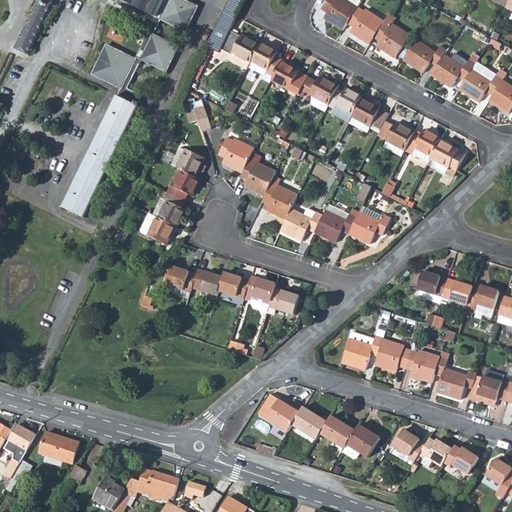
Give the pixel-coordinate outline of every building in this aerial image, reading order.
[(36,0),(15,47),(28,54),(53,0),(36,0)] [(92,75),(116,87),(118,84),(122,87),(121,89),(64,208),(85,218),(139,107),(149,112),(156,97),(145,92),(143,96),(128,89),(142,60),(166,72),(178,47),(153,35),(161,20),(186,32),(198,7),(183,0),(108,0),(154,22),(135,60),(106,46),(92,75)] [(229,0),(206,48),(219,54),(246,0),(229,0)] [(358,9),(345,0),(328,0),(322,9),(328,14),(325,19),(343,31),(349,23),(358,9)] [(357,0),(345,0),(358,9),(362,3),(357,0)] [(358,9),(349,23),(355,28),(352,32),(370,45),(375,37),(384,23),(366,11),(365,13),(358,9)] [(384,23),(375,37),(381,42),(378,47),(396,59),(410,37),(393,25),(396,20),(389,15),(384,23)] [(232,32),(223,51),(222,54),(230,59),(249,67),(251,63),(261,44),(252,40),(251,41),(242,36),(241,37),(232,32)] [(493,39),(489,43),(498,49),(501,44),(493,39)] [(417,40),(404,60),(424,73),(431,62),(438,66),(448,51),(441,47),(436,53),(417,40)] [(249,67),(248,68),(260,75),(272,81),(282,61),(276,58),(278,53),(261,44),(251,63),(249,67)] [(438,66),(432,75),(452,88),(459,77),(465,81),(477,63),(478,60),(472,57),(468,62),(449,50),(448,51),(438,66)] [(248,68),(249,67),(230,59),(222,54),(219,58),(215,57),(213,61),(224,66),(227,64),(245,74),(248,68)] [(282,61),(272,81),(290,90),(299,95),(308,78),(299,73),(300,72),(290,67),(291,66),(282,61)] [(465,81),(459,90),(479,102),(487,91),(493,96),(502,81),(506,75),(500,71),(497,77),(477,63),(465,81)] [(311,95),(314,97),(330,105),(337,90),(339,86),(331,81),(330,83),(320,78),(311,95)] [(493,96),(489,101),(509,114),(511,109),(511,87),(502,81),(493,96)] [(330,105),(329,106),(336,110),(333,115),(349,124),(350,123),(363,98),(346,90),(344,94),(337,90),(330,105)] [(314,97),(313,105),(326,112),(329,106),(330,105),(314,97)] [(371,103),(363,98),(350,123),(368,133),(372,126),(381,130),(386,122),(390,114),(371,104),(371,103)] [(194,99),(192,100),(196,110),(204,107),(202,101),(196,103),(194,99)] [(185,107),(187,113),(196,110),(192,100),(189,101),(190,105),(185,107)] [(231,102),(226,111),(234,115),(238,106),(231,102)] [(204,107),(196,110),(200,120),(208,118),(204,107)] [(196,110),(187,113),(191,124),(200,120),(196,110)] [(200,120),(204,133),(212,130),(208,118),(200,120)] [(388,124),(386,122),(381,130),(378,136),(381,138),(388,124)] [(395,127),(388,124),(381,138),(406,151),(416,132),(407,127),(406,129),(396,124),(395,127)] [(416,132),(406,151),(429,163),(441,140),(425,131),(423,135),(416,132)] [(303,138),(299,145),(305,148),(308,141),(303,138)] [(223,164),(243,174),(245,169),(252,156),(255,149),(235,140),(234,142),(228,139),(220,155),(226,158),(223,164)] [(429,163),(427,166),(446,176),(450,168),(457,171),(466,155),(459,152),(459,151),(449,146),(450,144),(441,140),(429,163)] [(181,149),(172,166),(183,171),(198,178),(202,169),(200,168),(205,159),(187,150),(187,151),(181,149)] [(243,174),(241,178),(248,181),(245,187),(265,197),(275,178),(277,173),(257,163),(259,159),(252,156),(245,169),(243,174)] [(172,187),(169,193),(185,201),(188,194),(192,197),(200,180),(198,178),(183,171),(175,188),(172,187)] [(265,197),(263,201),(270,204),(267,210),(287,219),(292,210),(298,196),(279,187),(281,181),(275,178),(265,197)] [(358,200),(365,203),(372,188),(365,184),(364,187),(358,184),(356,188),(362,191),(358,200)] [(388,184),(383,194),(391,198),(395,188),(388,184)] [(168,202),(160,218),(178,227),(186,210),(182,208),(185,201),(169,193),(165,201),(168,202)] [(329,205),(326,211),(347,221),(350,216),(329,205)] [(363,207),(360,213),(381,223),(384,217),(363,207)] [(287,219),(281,231),(303,241),(309,229),(315,232),(323,217),(316,214),(313,221),(304,216),(292,210),(287,219)] [(307,210),(304,216),(313,221),(316,214),(307,210)] [(323,217),(315,232),(338,243),(343,231),(350,234),(360,214),(354,211),(352,215),(351,214),(350,216),(347,221),(326,211),(323,217)] [(158,217),(149,213),(141,230),(142,233),(149,237),(158,217)] [(360,214),(350,234),(371,245),(377,233),(384,236),(392,220),(384,216),(384,217),(381,223),(360,213),(360,214)] [(158,217),(149,237),(167,245),(172,235),(174,235),(178,227),(160,218),(158,217)] [(121,228),(116,239),(124,243),(130,232),(121,228)] [(164,292),(189,301),(193,288),(198,274),(172,267),(164,292)] [(198,274),(193,288),(218,296),(220,291),(224,278),(199,270),(198,274)] [(421,290),(436,296),(443,297),(448,280),(433,275),(424,272),(418,290),(421,290)] [(224,278),(220,291),(245,299),(245,298),(250,281),(225,273),(224,278)] [(252,277),(250,281),(245,298),(253,301),(254,297),(272,302),(276,290),(277,284),(252,277)] [(443,297),(441,303),(467,311),(474,288),(448,280),(443,297)] [(474,288),(467,311),(473,313),(475,314),(475,313),(492,318),(500,292),(475,284),(474,288)] [(272,302),(270,307),(295,315),(301,297),(276,290),(272,302)] [(418,297),(434,303),(440,305),(441,303),(443,297),(436,296),(421,290),(418,297)] [(146,296),(142,306),(151,309),(154,299),(146,296)] [(269,312),(270,307),(272,302),(254,297),(253,301),(252,302),(255,307),(269,312)] [(511,300),(505,298),(500,316),(511,319),(511,300)] [(430,315),(427,324),(434,326),(437,317),(430,315)] [(511,319),(500,316),(498,322),(511,326),(511,319)] [(437,317),(434,326),(442,328),(445,320),(437,317)] [(449,330),(446,340),(453,342),(456,333),(449,330)] [(353,332),(351,339),(373,346),(375,339),(353,332)] [(373,346),(351,339),(343,363),(366,370),(371,354),(378,356),(384,339),(376,336),(375,339),(373,346)] [(378,356),(376,365),(397,372),(399,366),(406,368),(411,351),(404,349),(405,347),(384,339),(378,356)] [(242,347),(230,344),(228,351),(240,355),(242,350),(242,347)] [(258,347),(254,359),(261,361),(265,349),(258,347)] [(411,351),(406,368),(413,370),(411,376),(433,383),(435,374),(440,358),(419,351),(418,353),(411,351)] [(440,358),(435,374),(442,377),(437,392),(460,399),(465,386),(472,389),(476,374),(469,371),(468,376),(445,369),(449,356),(442,353),(440,358)] [(483,379),(478,394),(497,400),(498,398),(507,400),(511,385),(511,383),(504,380),(505,375),(488,370),(485,377),(484,377),(483,379)] [(497,400),(478,394),(483,379),(477,377),(470,398),(495,406),(497,400)] [(259,415),(289,433),(293,426),(301,414),(287,405),(271,395),(259,415)] [(301,414),(293,426),(317,441),(321,434),(328,423),(304,408),(301,414)] [(328,423),(321,434),(346,449),(348,446),(356,432),(332,417),(328,423)] [(0,450),(11,430),(0,423),(0,450)] [(18,456),(24,459),(28,451),(28,450),(36,434),(19,425),(11,441),(19,446),(16,451),(20,453),(18,456)] [(380,439),(359,426),(356,432),(348,446),(346,449),(343,453),(354,460),(357,459),(360,453),(369,458),(380,439)] [(404,430),(393,447),(410,457),(408,459),(414,463),(419,456),(419,455),(425,446),(419,442),(420,440),(404,430)] [(42,454),(47,455),(64,461),(74,464),(80,443),(48,433),(42,454)] [(435,443),(429,438),(425,446),(419,455),(426,459),(423,463),(430,468),(434,461),(443,467),(453,450),(437,440),(435,443)] [(259,444),(257,452),(274,457),(277,449),(259,444)] [(393,447),(390,453),(412,467),(414,463),(408,459),(410,457),(393,447)] [(453,450),(445,463),(451,467),(453,465),(468,475),(478,458),(462,448),(461,450),(455,447),(453,450)] [(64,461),(47,455),(45,462),(62,467),(64,461)] [(6,474),(13,479),(21,464),(14,460),(6,474)] [(13,479),(7,488),(12,492),(20,479),(24,481),(33,466),(23,460),(21,464),(13,479)] [(501,488),(507,492),(511,483),(511,471),(511,468),(497,460),(482,482),(498,493),(501,488)] [(78,465),(70,478),(80,483),(87,471),(78,465)] [(115,511),(114,511),(124,511),(134,496),(137,498),(139,491),(170,501),(171,498),(175,500),(181,479),(169,475),(154,471),(154,472),(146,469),(144,471),(142,481),(134,478),(128,489),(115,511)] [(109,477),(95,500),(115,511),(128,489),(116,483),(117,482),(109,477)] [(186,497),(193,499),(195,494),(204,497),(208,487),(190,482),(186,497)] [(221,511),(255,511),(256,511),(231,497),(221,511)] [(187,511),(169,502),(163,511),(187,511)]
